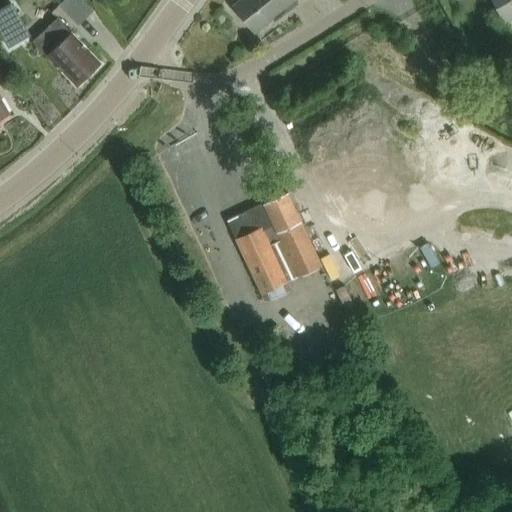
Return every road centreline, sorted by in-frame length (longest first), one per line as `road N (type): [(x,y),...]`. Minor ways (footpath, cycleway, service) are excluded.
road 1 (unclassified): [(140,56),(191,89),(243,75),(365,0)]
road 2 (tertiary): [(0,202),(96,114),(140,56)]
